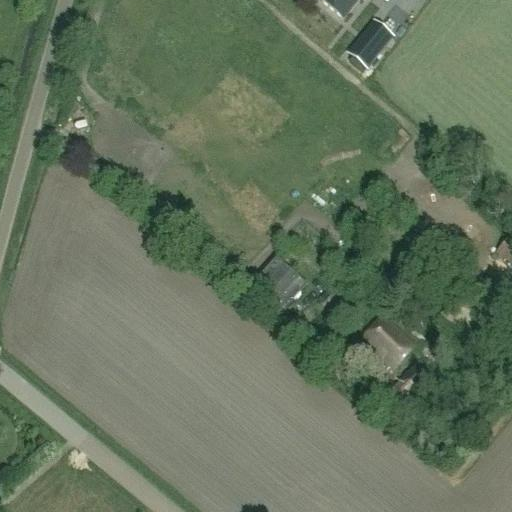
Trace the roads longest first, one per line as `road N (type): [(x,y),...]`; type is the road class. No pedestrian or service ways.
road 1 (unclassified): [(0,254),(65,0)]
road 2 (unclassified): [(166,511),(0,373)]
